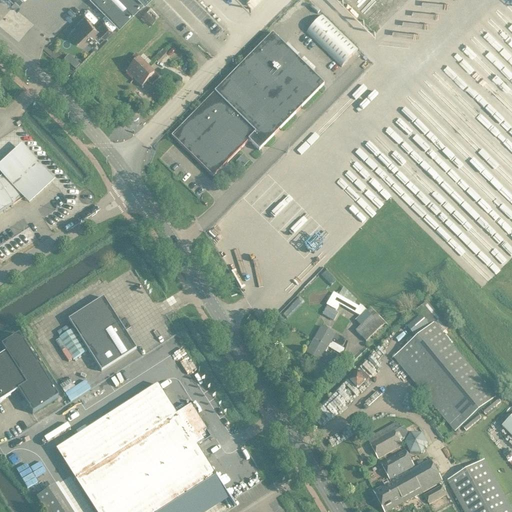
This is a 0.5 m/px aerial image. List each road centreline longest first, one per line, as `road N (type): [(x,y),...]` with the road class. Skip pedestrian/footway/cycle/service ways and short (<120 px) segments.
road 1 (tertiary): [(338,511),(136,188)]
road 2 (tertiary): [(117,161),(0,42)]
road 3 (unclassified): [(0,278),(136,188)]
road 4 (unclassified): [(117,161),(217,64)]
